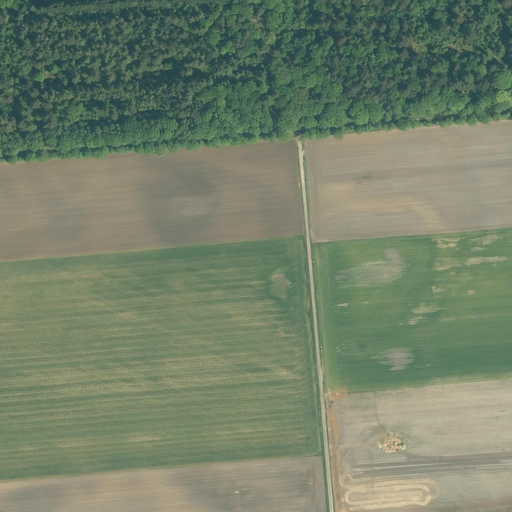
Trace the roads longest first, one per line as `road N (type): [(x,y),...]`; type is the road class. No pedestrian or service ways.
road 1 (track): [(298,130),(331,511)]
road 2 (track): [(0,156),(277,132)]
road 3 (track): [(298,130),(511,110)]
road 4 (track): [(42,130),(28,9)]
